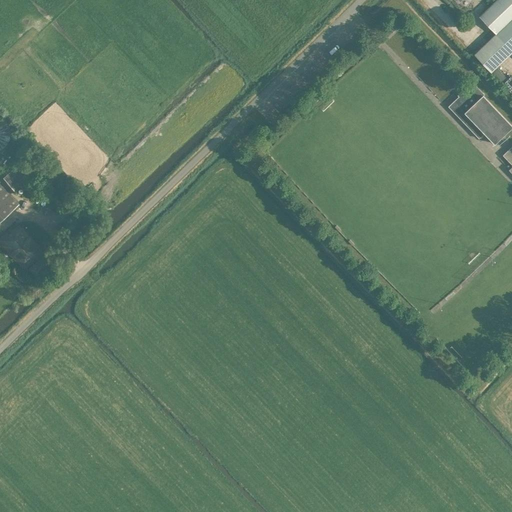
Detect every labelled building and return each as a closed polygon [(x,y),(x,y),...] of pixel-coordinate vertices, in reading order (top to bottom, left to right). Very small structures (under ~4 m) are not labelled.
[(495,33),(511,50),(511,0),(494,0),(479,16),(495,33)] [(474,54),(491,71),(511,51),(511,50),(495,33),(474,54)] [(329,57),(334,48),(327,45),(323,54),(329,57)] [(448,106),(478,137),(484,132),(494,143),(511,125),(482,94),(484,93),(472,82),(462,92),(461,91),(457,94),(458,96),(448,106)] [(511,145),(502,154),(511,164),(511,169),(510,171),(511,172),(511,145)] [(2,177),(15,191),(44,163),(31,150),(2,177)] [(0,220),(18,204),(0,183),(0,220)] [(28,268),(37,277),(54,261),(45,252),(40,257),(38,255),(44,250),(19,224),(13,229),(11,226),(0,236),(0,243),(24,269),(31,262),(32,264),(28,268)]
